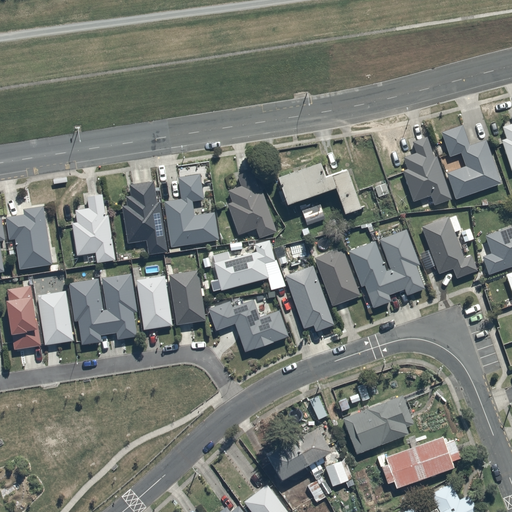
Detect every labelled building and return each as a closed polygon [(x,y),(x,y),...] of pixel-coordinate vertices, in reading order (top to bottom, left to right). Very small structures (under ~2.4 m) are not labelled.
[(499,138),(509,170),(511,169),(511,109),(510,110),(511,115),(511,119),(499,124),(503,137),(499,138)] [(463,166),(445,172),(454,198),(500,182),(490,154),(484,136),(468,142),(462,124),(438,132),(447,157),(459,153),(463,166)] [(400,156),(404,166),(399,168),(411,201),(427,195),(431,204),(450,197),(435,154),(432,156),(424,136),(410,141),(413,151),(400,156)] [(273,172),(283,202),(332,186),(340,213),(360,207),(345,160),(322,168),(319,157),(273,172)] [(218,238),(212,210),(193,213),(191,202),(206,199),(201,172),(177,176),(180,196),(161,200),(170,247),(218,238)] [(229,202),(223,205),(234,234),(252,226),(257,239),(278,230),(255,174),(238,181),(240,185),(225,191),(229,202)] [(120,204),(126,244),(143,241),(145,253),(166,250),(154,179),(129,183),(131,193),(127,193),(128,203),(120,204)] [(384,181),(369,186),(380,219),(395,214),(384,181)] [(70,222),(76,255),(93,252),(95,261),(113,258),(102,192),(85,194),(87,207),(72,209),(74,222),(70,222)] [(3,215),(7,238),(12,237),(17,268),(50,263),(41,205),(21,208),(22,212),(3,215)] [(420,224),(437,273),(451,268),(454,278),(476,270),(474,264),(466,243),(459,245),(454,232),(461,229),(455,212),(420,224)] [(511,224),(483,235),(489,251),(480,255),(486,273),(511,263),(511,224)] [(405,229),(378,239),(388,266),(385,267),(375,240),(346,251),(359,286),(360,286),(368,307),(388,300),(386,294),(401,288),(404,295),(426,287),(421,273),(418,274),(415,265),(417,264),(405,229)] [(209,272),(215,270),(221,290),(267,277),(263,262),(274,259),(268,239),(251,243),(253,251),(215,262),(207,265),(209,272)] [(359,296),(341,245),(313,255),(331,306),(359,296)] [(282,274),(301,327),(311,323),(313,329),(333,322),(312,264),(282,274)] [(197,269),(165,273),(171,324),(204,320),(197,269)] [(130,272),(101,276),(106,308),(102,308),(98,277),(67,281),(72,319),(77,319),(80,343),(100,341),(99,334),(114,332),(115,337),(137,334),(133,311),(136,311),(130,272)] [(171,324),(165,273),(135,277),(141,328),(171,324)] [(8,296),(3,297),(11,349),(38,344),(29,284),(7,287),(8,296)] [(72,339),(65,288),(35,293),(42,343),(72,339)] [(277,306),(258,313),(253,299),(233,307),(230,298),(206,307),(215,330),(232,323),(243,351),(288,334),(277,306)] [(414,422),(402,394),(343,416),(356,452),(408,432),(406,426),(414,422)] [(278,477),(332,445),(317,420),(263,452),(278,477)] [(445,441),(443,435),(386,456),(388,462),(381,465),(387,482),(394,480),(396,487),(454,466),(452,460),(461,456),(454,438),(445,441)] [(310,473),(320,467),(317,463),(324,459),(321,454),(305,464),(310,473)] [(353,476),(344,457),(323,466),(331,485),(353,476)] [(315,478),(305,485),(315,500),(325,493),(315,478)] [(289,511),(265,482),(242,500),(251,511),(289,511)] [(416,511),(413,505),(399,511),(479,511),(469,493),(459,498),(450,482),(430,492),(439,510),(438,510),(436,506),(425,511),(416,511)]
